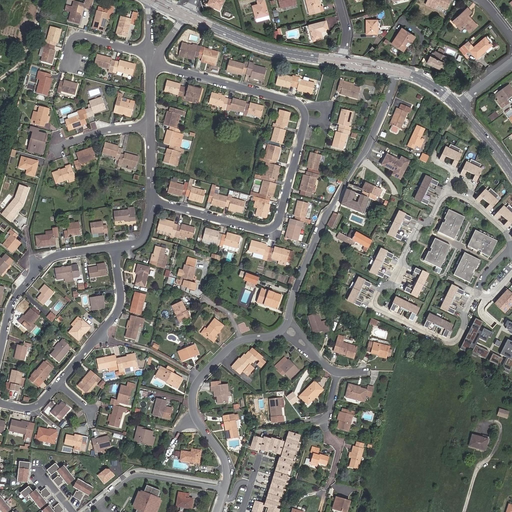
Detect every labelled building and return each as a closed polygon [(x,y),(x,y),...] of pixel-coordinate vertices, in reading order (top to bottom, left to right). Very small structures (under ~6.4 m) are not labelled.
[(71,12),(69,21),(71,21),(72,19),(79,21),(83,7),(87,8),(88,0),(84,0),(84,5),(74,2),(72,7),(71,12)] [(219,10),(224,0),(209,0),(208,4),(219,10)] [(256,18),(268,15),(264,0),(259,0),(257,0),(258,4),(253,6),(256,18)] [(321,6),(319,7),(316,0),(306,0),(310,15),(323,11),(322,6),(321,6)] [(426,0),(425,5),(433,8),(436,7),(437,5),(447,9),(451,0),(426,0)] [(107,10),(106,14),(97,12),(93,27),(103,30),(106,18),(110,19),(113,8),(108,6),(107,10)] [(470,21),(467,16),(468,15),(471,12),(467,8),(456,18),(460,22),(457,25),(461,29),(464,26),(470,33),(478,26),(472,20),(470,21)] [(120,17),(116,34),(120,35),(121,30),(127,32),(130,23),(134,24),(137,14),(133,13),(132,15),(131,20),(126,19),(120,17)] [(377,34),(377,20),(367,20),(367,34),(377,34)] [(303,30),(307,29),(310,42),(322,38),(321,32),(328,29),(326,21),(302,27),(303,30)] [(47,40),(44,39),(43,43),(54,46),(55,43),(57,43),(61,30),(50,27),(47,40)] [(402,28),(392,43),(401,49),(406,42),(410,44),(415,37),(402,28)] [(485,51),(484,50),(491,44),(485,37),(470,50),(476,58),(479,55),(480,56),(485,51)] [(403,51),(407,46),(410,44),(406,42),(401,49),(403,51)] [(55,51),(53,50),(54,46),(43,43),(42,47),(45,48),(43,53),(41,61),(51,64),(55,51)] [(194,57),(198,57),(200,47),(197,46),(197,47),(182,43),(179,54),(194,58),(194,57)] [(462,46),(459,49),(463,55),(467,52),(462,46)] [(204,50),(204,48),(200,47),(198,57),(202,58),(201,60),(215,64),(218,54),(204,50)] [(444,63),(445,64),(448,58),(435,51),(435,52),(433,51),(432,53),(434,54),(432,57),(430,56),(427,62),(440,69),(444,63)] [(94,65),(109,69),(108,71),(113,72),(115,62),(111,61),(112,59),(97,55),(94,65)] [(119,61),(119,63),(115,62),(113,72),(116,73),(117,71),(132,75),(134,65),(119,61)] [(242,75),(242,73),(245,74),(248,63),(245,62),(244,65),(229,61),(227,70),(242,75)] [(253,66),(254,64),(249,62),(248,63),(245,74),(251,75),(250,77),(262,80),(266,69),(253,66)] [(50,78),(51,75),(39,71),(37,78),(40,79),(36,93),(47,96),(51,79),(50,78)] [(289,87),(290,86),(293,87),(296,77),(293,76),(292,78),(278,74),(276,84),(289,87)] [(299,80),(300,78),(296,77),(293,87),(297,88),(297,89),(312,93),(314,84),(310,83),(303,81),(299,80)] [(354,86),(343,84),(343,81),(340,80),(337,91),(340,92),(340,94),(357,99),(360,88),(354,86)] [(64,81),(63,83),(59,82),(57,92),(60,93),(61,91),(74,94),(77,85),(64,81)] [(178,95),(177,97),(181,98),(183,88),(180,87),(180,85),(166,81),(164,91),(178,95)] [(498,99),(501,103),(499,104),(502,108),(508,103),(506,99),(511,94),(511,89),(509,85),(503,90),(504,91),(496,97),(498,99)] [(188,87),(187,89),(183,88),(181,98),(180,99),(184,100),(184,99),(185,97),(198,101),(201,91),(188,87)] [(222,107),(222,109),(225,110),(228,99),(224,99),(225,97),(211,93),(208,103),(212,104),(210,108),(215,110),(216,105),(222,107)] [(121,98),(122,95),(118,94),(114,108),(118,109),(117,111),(131,115),(134,105),(120,102),(121,98)] [(91,108),(85,110),(88,117),(93,115),(93,113),(105,109),(101,98),(89,102),(91,108)] [(229,111),(230,109),(243,112),(245,104),(246,103),(232,99),(232,101),(228,99),(225,110),(229,111)] [(245,104),(243,112),(243,115),(246,115),(247,113),(261,117),(263,107),(250,103),(249,105),(245,104)] [(400,129),(407,113),(409,113),(411,108),(402,105),(400,109),(397,108),(394,116),(395,116),(391,125),(392,125),(391,130),(391,131),(396,133),(398,133),(399,128),(400,129)] [(35,124),(43,127),(44,123),(46,117),(48,109),(40,107),(38,113),(36,121),(35,124)] [(118,109),(114,108),(113,112),(130,117),(131,115),(117,111),(118,109)] [(169,112),(167,112),(164,125),(171,127),(174,128),(178,114),(182,116),(183,111),(170,108),(169,112)] [(68,119),(64,121),(65,121),(68,131),(77,128),(86,124),(84,119),(88,118),(88,117),(85,110),(85,109),(68,115),(67,117),(68,119)] [(338,124),(339,125),(338,128),(349,131),(350,127),(348,127),(352,112),(342,109),(338,124)] [(276,124),(273,123),(272,127),(275,128),(283,130),(284,126),(286,127),(290,113),(280,110),(276,124)] [(490,116),(493,120),(499,115),(496,111),(490,116)] [(415,145),(418,146),(422,139),(420,138),(424,129),(417,125),(407,146),(413,149),(415,145)] [(37,132),(38,129),(31,127),(29,131),(33,131),(29,146),(35,148),(34,152),(41,154),(42,150),(40,149),(43,139),(45,140),(46,135),(37,132)] [(170,131),(168,130),(164,144),(170,146),(174,146),(178,133),(180,133),(181,130),(174,128),(171,127),(170,131)] [(272,141),(281,144),(285,131),(283,130),(275,128),(272,141)] [(349,135),(349,131),(338,128),(338,132),(336,132),(332,147),(343,149),(346,134),(349,135)] [(174,146),(179,148),(183,134),(180,133),(178,133),(174,146)] [(116,157),(115,159),(119,160),(120,155),(122,149),(118,148),(118,147),(105,143),(104,144),(102,153),(116,157)] [(456,167),(462,155),(459,153),(461,149),(451,144),(449,148),(446,147),(440,159),(443,161),(446,156),(454,160),(452,165),(456,167)] [(275,161),(276,162),(280,148),(270,145),(266,159),(263,158),(263,159),(263,162),(268,163),(274,165),(275,161)] [(167,149),(163,162),(174,165),(178,151),(179,152),(180,148),(179,148),(174,146),(170,146),(169,149),(167,149)] [(181,152),(183,153),(184,149),(180,148),(179,152),(178,151),(174,165),(177,166),(181,152)] [(78,161),(74,162),(76,169),(80,167),(79,164),(95,158),(93,150),(86,152),(86,151),(76,154),(78,161)] [(317,170),(321,155),(310,152),(307,168),(309,168),(308,172),(318,175),(319,171),(317,170)] [(426,162),(429,156),(423,153),(420,159),(421,160),(426,162)] [(120,155),(119,160),(118,165),(121,166),(122,163),(128,165),(133,166),(135,167),(138,157),(124,154),(124,156),(120,155)] [(38,162),(21,157),(19,166),(27,169),(27,170),(26,174),(34,176),(38,162)] [(385,165),(384,167),(392,171),(397,162),(386,157),(382,164),(385,165)] [(394,172),(392,176),(397,179),(398,177),(401,178),(409,163),(406,162),(407,160),(402,157),(398,163),(394,172)] [(476,182),(482,170),(479,168),(481,164),(471,159),(469,163),(466,162),(460,174),(464,176),(467,171),(475,175),(472,180),(476,182)] [(274,180),(276,180),(280,166),(274,165),(268,163),(264,177),(260,176),(259,180),(261,180),(263,181),(273,183),(274,180)] [(72,178),(71,174),(72,173),(70,166),(65,168),(65,169),(52,174),(56,183),(68,179),(72,178)] [(318,178),(319,175),(318,175),(308,172),(306,172),(306,175),(302,190),(312,193),(314,186),(316,178),(318,178)] [(431,197),(428,195),(429,194),(425,193),(428,187),(435,190),(439,182),(426,176),(415,199),(427,205),(431,197)] [(270,197),(272,197),(276,184),(273,183),(263,181),(260,194),(258,194),(257,193),(256,197),(268,201),(270,197)] [(181,196),(181,194),(185,195),(188,184),(184,183),(183,186),(170,182),(167,193),(181,196)] [(379,197),(383,190),(366,182),(362,189),(370,193),(371,193),(376,196),(379,197)] [(192,185),(188,184),(185,195),(189,196),(188,198),(202,201),(205,191),(191,188),(192,185)] [(20,185),(15,198),(5,210),(14,217),(16,214),(15,214),(23,204),(29,188),(20,185)] [(498,201),(496,199),(499,196),(491,188),(487,192),(485,189),(476,199),(479,202),(483,198),(490,204),(486,209),(489,211),(498,201)] [(362,213),(368,198),(346,190),(341,205),(362,213)] [(211,202),(210,204),(224,208),(225,206),(227,197),(213,194),(214,192),(210,191),(207,201),(211,202)] [(231,198),(232,197),(227,195),(227,197),(225,206),(229,207),(228,209),(242,212),(244,202),(235,199),(231,198)] [(269,205),(267,204),(268,201),(256,197),(255,201),(259,202),(255,216),(265,218),(269,205)] [(294,216),(295,216),(294,220),(304,223),(309,224),(310,221),(304,219),(308,203),(298,201),(294,216)] [(511,222),(511,207),(509,205),(506,208),(503,206),(494,216),(497,219),(501,215),(508,221),(504,225),(507,228),(511,222)] [(128,212),(118,213),(118,211),(114,212),(115,221),(125,220),(125,221),(136,220),(134,207),(128,208),(128,210),(128,212)] [(460,225),(464,217),(449,210),(446,216),(447,216),(444,223),(442,223),(438,232),(454,239),(458,231),(456,231),(459,225),(460,225)] [(408,225),(412,217),(399,211),(388,234),(401,240),(404,232),(401,231),(402,229),(399,228),(402,222),(408,225)] [(338,215),(333,213),(327,226),(332,228),(338,215)] [(333,229),(340,216),(338,215),(332,228),(333,229)] [(170,237),(174,238),(174,236),(178,225),(173,224),(174,222),(161,219),(158,229),(171,232),(170,236),(170,237)] [(304,223),(294,220),(290,219),(289,224),(285,238),(297,241),(301,227),(303,228),(304,223)] [(69,236),(68,235),(81,233),(79,222),(66,224),(68,231),(64,231),(65,238),(69,238),(69,236)] [(103,226),(102,222),(90,223),(92,234),(104,232),(104,233),(108,233),(107,226),(103,226)] [(181,224),(181,226),(178,225),(174,236),(178,237),(178,235),(185,236),(192,238),(195,228),(181,224)] [(52,229),(53,234),(36,237),(38,247),(49,245),(48,244),(55,243),(54,238),(59,237),(58,228),(52,229)] [(219,234),(219,232),(205,228),(203,239),(206,240),(205,243),(215,245),(219,245),(222,235),(219,234)] [(355,232),(351,230),(347,237),(352,239),(355,232)] [(483,236),(484,235),(475,230),(467,246),(475,250),(476,249),(482,251),(481,253),(489,257),(497,241),(491,238),(490,239),(483,236)] [(3,245),(11,252),(14,248),(20,241),(15,238),(17,235),(13,231),(10,234),(12,235),(3,245)] [(350,245),(353,244),(355,241),(352,239),(347,237),(339,232),(336,237),(350,245)] [(364,246),(362,250),(366,252),(368,248),(371,243),(372,241),(355,232),(352,239),(355,241),(364,246)] [(226,236),(222,235),(219,245),(224,247),(223,248),(237,251),(238,248),(240,238),(227,234),(226,236)] [(444,260),(442,259),(445,254),(446,254),(450,246),(435,238),(432,244),(433,245),(430,252),(428,251),(424,260),(436,266),(434,271),(439,274),(441,269),(440,268),(444,260)] [(264,255),(263,259),(267,260),(270,248),(266,247),(267,245),(252,241),(249,251),(254,253),(264,255)] [(165,248),(156,246),(154,255),(152,261),(151,265),(160,267),(161,264),(164,256),(165,248)] [(274,249),(270,248),(267,260),(271,261),(271,257),(279,259),(278,263),(285,265),(286,261),(287,261),(289,251),(274,247),(274,249)] [(390,262),(394,255),(381,248),(370,271),(382,277),(386,270),(383,268),(384,267),(381,265),(383,259),(390,262)] [(472,276),(471,276),(472,272),(474,269),(475,270),(480,260),(464,253),(460,261),(461,262),(459,267),(457,267),(453,275),(469,283),(472,276)] [(0,257),(0,275),(13,261),(4,254),(1,258),(0,257)] [(105,263),(97,265),(97,266),(97,268),(88,270),(90,278),(107,275),(105,263)] [(136,284),(144,287),(149,268),(138,264),(136,273),(138,274),(136,284)] [(191,282),(195,268),(194,267),(186,265),(185,265),(183,271),(179,270),(178,274),(182,276),(181,280),(184,281),(183,286),(187,287),(186,288),(194,291),(196,284),(191,282)] [(55,269),(57,280),(64,278),(73,277),(79,276),(77,266),(55,269)] [(417,297),(428,274),(415,268),(411,276),(415,277),(414,279),(417,280),(414,286),(408,283),(404,291),(417,297)] [(256,284),(258,278),(246,274),(244,280),(248,281),(255,284),(256,284)] [(360,306),(364,298),(360,297),(361,295),(358,294),(361,288),(367,291),(371,283),(359,277),(347,300),(360,306)] [(253,289),(255,284),(248,281),(246,287),(253,289)] [(43,305),(54,292),(45,284),(39,291),(42,293),(37,299),(43,305)] [(454,304),(451,302),(454,296),(460,299),(464,291),(452,285),(440,308),(453,314),(457,307),(453,305),(454,304)] [(277,310),(282,296),(261,288),(256,302),(277,310)] [(495,304),(504,313),(511,304),(511,294),(507,290),(505,293),(506,293),(504,296),(503,295),(501,297),(502,298),(498,302),(497,301),(495,304)] [(130,312),(140,315),(145,294),(135,292),(130,312)] [(105,309),(103,295),(90,297),(92,310),(105,309)] [(412,321),(418,308),(396,297),(389,310),(397,313),(399,310),(400,311),(402,308),(408,311),(405,317),(412,321)] [(189,318),(182,302),(172,306),(178,318),(180,322),(184,320),(189,318)] [(39,316),(41,313),(33,307),(31,309),(39,316)] [(18,322),(27,330),(32,324),(39,316),(31,309),(24,317),(22,320),(21,319),(18,322)] [(52,323),(57,317),(51,313),(47,318),(52,323)] [(324,332),(329,331),(326,324),(322,325),(321,322),(318,314),(309,316),(314,333),(323,330),(324,332)] [(446,338),(452,325),(429,314),(423,326),(431,330),(432,327),(434,328),(435,324),(441,327),(438,334),(446,338)] [(141,318),(131,315),(130,321),(128,329),(126,337),(135,339),(138,327),(141,318)] [(78,316),(70,325),(73,328),(81,319),(78,316)] [(186,324),(184,320),(180,322),(178,318),(175,319),(175,321),(178,326),(179,327),(186,324)] [(470,334),(468,333),(461,347),(466,349),(468,350),(483,322),(475,318),(470,328),(472,329),(470,334)] [(90,327),(81,319),(73,328),(69,333),(78,340),(81,337),(79,336),(83,331),(85,333),(90,327)] [(207,336),(213,341),(215,338),(215,337),(223,325),(214,319),(207,329),(204,333),(207,336)] [(479,338),(486,342),(491,332),(484,328),(479,338)] [(337,341),(334,351),(353,357),(357,347),(342,343),(344,338),(338,336),(336,341),(337,341)] [(511,341),(507,339),(500,354),(507,358),(502,368),(505,369),(509,371),(511,366),(511,341)] [(71,347),(63,340),(60,344),(55,349),(51,355),(59,362),(71,347)] [(378,356),(386,358),(389,347),(374,343),(373,344),(369,342),(366,351),(371,352),(371,353),(379,355),(378,356)] [(14,359),(24,361),(26,351),(29,351),(31,344),(23,343),(22,346),(18,345),(14,359)] [(190,358),(190,356),(198,352),(195,345),(178,352),(182,361),(190,358)] [(485,359),(489,352),(475,345),(472,352),(476,355),(485,359)] [(244,357),(243,355),(240,359),(238,361),(237,361),(231,367),(237,371),(239,369),(242,371),(243,372),(249,365),(252,362),(256,358),(257,359),(259,361),(256,365),(260,368),(265,363),(261,359),(263,357),(254,349),(250,353),(249,352),(249,351),(246,355),(244,357)] [(499,366),(503,359),(493,354),(489,361),(494,363),(499,366)] [(117,366),(116,359),(115,355),(97,359),(99,370),(108,368),(117,366)] [(137,365),(135,355),(116,359),(117,366),(118,370),(119,372),(120,375),(125,374),(124,368),(132,366),(133,371),(138,370),(137,365)] [(279,370),(281,368),(285,372),(291,378),(298,370),(293,364),(292,365),(288,361),(285,358),(276,367),(279,370)] [(52,368),(44,362),(31,377),(36,382),(39,378),(42,380),(47,374),(52,368)] [(248,376),(253,369),(249,365),(243,372),(248,376)] [(165,369),(161,366),(159,369),(162,371),(159,376),(167,381),(166,382),(177,388),(182,378),(172,373),(165,369)] [(159,369),(155,376),(166,382),(167,381),(159,376),(162,371),(159,369)] [(21,378),(23,372),(12,370),(9,383),(6,383),(5,388),(18,392),(19,387),(21,378)] [(97,382),(100,378),(90,370),(88,374),(78,386),(86,393),(96,381),(97,382)] [(37,389),(40,385),(36,382),(31,377),(27,381),(37,389)] [(306,401),(309,398),(311,401),(322,389),(315,382),(300,396),(306,401)] [(117,401),(112,399),(111,404),(114,405),(116,405),(117,402),(127,405),(132,388),(134,389),(135,385),(128,383),(127,387),(124,386),(121,397),(118,397),(117,401)] [(227,392),(227,385),(220,386),(214,386),(211,387),(212,391),(214,391),(215,396),(217,396),(218,403),(227,402),(227,396),(229,395),(229,392),(227,392)] [(349,385),(346,396),(364,401),(365,395),(371,396),(373,387),(367,386),(367,390),(349,385)] [(294,392),(286,397),(292,405),(299,400),(294,392)] [(165,407),(166,401),(157,398),(153,415),(162,418),(162,417),(169,419),(172,409),(165,407)] [(282,417),(281,417),(280,399),(269,399),(271,423),(282,422),(282,417)] [(70,408),(62,402),(59,406),(52,413),(60,420),(70,408)] [(57,405),(51,412),(52,413),(59,406),(57,405)] [(123,412),(124,407),(116,405),(114,405),(112,414),(110,421),(109,425),(118,427),(123,412)] [(356,412),(343,409),(342,413),(340,420),(338,428),(348,431),(352,415),(355,416),(356,412)] [(500,409),(498,415),(507,418),(509,412),(500,409)] [(223,416),(224,423),(227,439),(238,437),(235,421),(234,414),(223,416)] [(23,441),(30,442),(33,426),(21,423),(12,420),(10,430),(25,434),(23,441)] [(143,442),(146,442),(145,444),(152,445),(154,437),(155,433),(144,430),(142,429),(142,428),(138,426),(135,439),(143,442)] [(48,432),(43,430),(44,429),(39,427),(36,439),(54,444),(57,432),(56,432),(49,430),(48,432)] [(263,438),(254,436),(250,449),(259,452),(259,450),(267,452),(268,451),(280,454),(265,503),(255,500),(251,511),(279,511),(280,509),(278,508),(301,435),(288,431),(285,442),(271,437),(271,439),(264,437),(263,438)] [(82,442),(84,436),(78,435),(77,437),(74,436),(66,435),(64,443),(74,445),(73,449),(84,452),(86,444),(86,443),(82,442)] [(485,450),(488,439),(472,435),(469,445),(477,447),(477,448),(480,449),(485,450)] [(96,439),(95,438),(91,439),(94,451),(98,450),(111,446),(108,436),(96,439)] [(349,467),(358,469),(363,449),(355,447),(352,458),(349,467)] [(310,452),(312,453),(310,460),(309,462),(318,464),(318,462),(327,465),(329,458),(318,455),(319,450),(312,448),(310,452)] [(180,460),(199,463),(201,451),(192,449),(191,453),(182,451),(180,460)] [(17,482),(28,483),(30,463),(20,462),(17,482)] [(68,485),(75,480),(64,466),(60,469),(56,464),(47,470),(52,476),(57,472),(61,476),(59,477),(58,476),(53,480),(58,487),(64,483),(63,482),(64,481),(68,485)] [(104,483),(114,476),(109,470),(106,469),(98,476),(104,483)] [(85,494),(89,496),(94,488),(78,479),(73,487),(77,490),(79,490),(78,492),(77,491),(73,497),(80,501),(84,495),(82,495),(83,493),(85,494)] [(154,511),(159,501),(160,499),(159,499),(157,498),(160,493),(160,491),(147,486),(144,493),(142,492),(141,493),(141,494),(136,507),(135,508),(137,509),(136,511),(154,511)] [(40,509),(48,503),(44,498),(45,497),(46,499),(51,494),(46,488),(41,492),(42,493),(40,494),(36,489),(33,492),(29,487),(21,493),(25,499),(29,495),(40,509)] [(188,498),(189,494),(178,492),(176,506),(191,508),(193,498),(188,498)] [(1,511),(8,511),(11,510),(0,496),(0,495),(0,510),(1,511)] [(337,502),(335,501),(333,507),(341,510),(341,511),(346,511),(350,502),(338,498),(337,502)]
